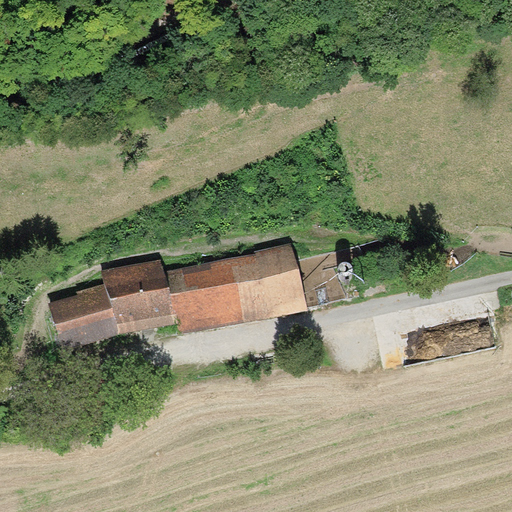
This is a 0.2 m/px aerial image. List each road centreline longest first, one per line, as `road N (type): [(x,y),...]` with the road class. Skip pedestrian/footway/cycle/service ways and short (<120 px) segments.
road 1 (track): [(511,274),(0,396)]
road 2 (track): [(0,84),(110,49),(223,0)]
